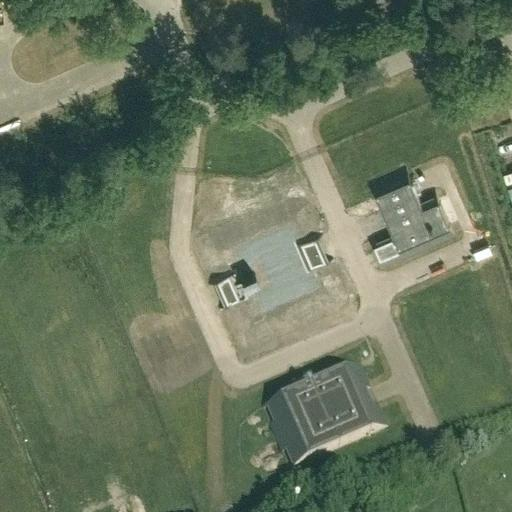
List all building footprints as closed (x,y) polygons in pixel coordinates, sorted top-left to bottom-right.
[(104,88),(108,99),(134,88),(130,77),(104,88)] [(114,109),(142,99),(139,89),(110,99),(114,109)] [(424,208),(407,168),(372,183),(395,239),(378,246),(375,237),(370,239),(383,268),(456,238),(436,190),(432,192),(437,203),(424,208)] [(307,271),(328,262),(317,237),(297,246),(307,271)] [(250,258),(236,265),(240,274),(254,268),(250,258)] [(224,308),(244,299),(234,275),(214,283),(224,308)] [(289,470),(388,426),(360,364),(262,408),(289,470)] [(508,478),(498,457),(475,468),(486,489),(508,478)]
